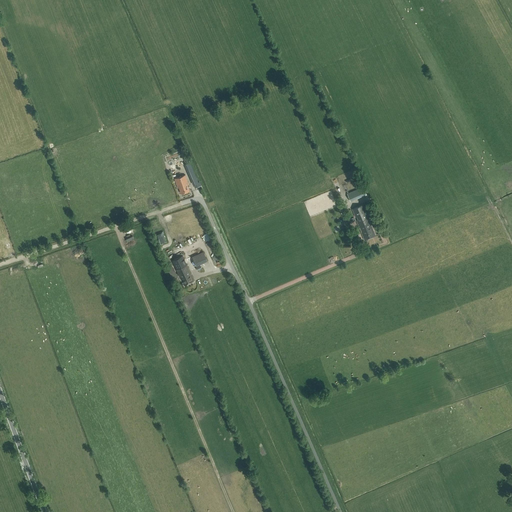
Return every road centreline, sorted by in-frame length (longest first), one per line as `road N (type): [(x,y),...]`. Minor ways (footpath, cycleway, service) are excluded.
road 1 (unclassified): [(340,511),(203,201),(180,203)]
road 2 (track): [(115,225),(233,511)]
road 3 (track): [(0,264),(180,203)]
road 4 (unclassified): [(43,511),(0,396)]
